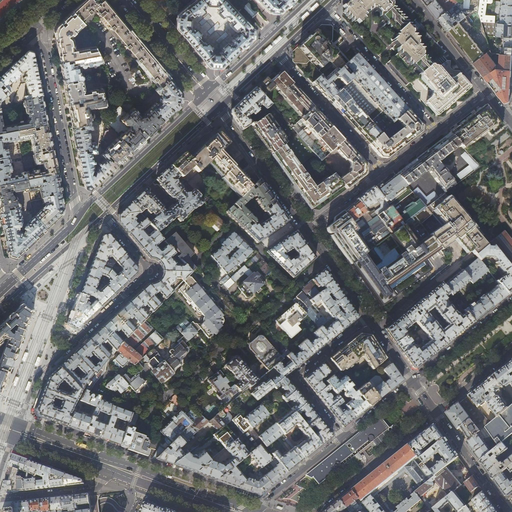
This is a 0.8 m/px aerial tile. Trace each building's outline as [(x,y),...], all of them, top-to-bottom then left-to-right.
[(93,0),(84,0),(72,11),(80,20),(87,13),(88,14),(91,11),(91,12),(92,11),(91,9),(94,6),(98,11),(97,12),(100,15),(99,16),(100,17),(102,15),(111,26),(110,27),(114,33),(115,32),(124,42),(123,43),(126,47),(125,48),(126,49),(128,48),(137,59),(135,60),(136,61),(137,60),(139,62),(140,61),(153,78),(152,79),(153,80),(152,81),(153,82),(155,80),(160,86),(163,83),(169,78),(163,71),(149,54),(135,37),(120,19),(105,1),(104,0),(93,0)] [(232,8),(225,0),(195,0),(194,1),(181,12),(177,15),(176,28),(182,34),(209,67),(221,67),(222,66),(231,58),(243,47),(252,38),(253,30),(248,24),(232,8)] [(256,0),(259,2),(268,12),(280,12),(291,3),(293,0),(256,0)] [(405,86),(410,82),(435,60),(446,51),(444,50),(443,51),(436,43),(438,42),(434,37),(432,35),(428,31),(423,25),(421,23),(416,18),(410,24),(407,24),(407,22),(407,21),(404,21),(405,19),(414,11),(404,0),(351,0),(349,2),(348,1),(342,6),(343,7),(345,9),(343,11),(354,22),(355,20),(357,22),(358,23),(363,18),(362,17),(365,15),(363,13),(365,12),(368,12),(368,9),(371,9),(376,9),(377,10),(385,19),(385,20),(387,22),(397,33),(397,35),(396,35),(396,37),(392,40),(393,41),(393,42),(395,44),(398,47),(397,48),(397,54),(386,64),(405,86)] [(456,4),(458,2),(454,0),(435,0),(428,6),(433,12),(438,19),(456,4)] [(470,0),(470,9),(470,10),(473,11),(479,11),(480,0),(470,0)] [(480,0),(479,11),(478,14),(481,22),(495,23),(495,16),(485,15),(487,3),(491,3),(493,2),(492,0),(480,0)] [(511,0),(501,0),(501,2),(500,14),(500,23),(511,24),(511,0)] [(248,2),(243,7),(251,17),(257,12),(248,2)] [(458,6),(456,4),(438,19),(442,24),(448,31),(454,26),(453,24),(457,20),(458,23),(466,16),(464,13),(458,6)] [(80,20),(72,11),(56,26),(54,32),(55,38),(58,55),(60,62),(98,54),(94,46),(74,50),(73,45),(74,44),(72,38),(71,36),(84,24),(80,20)] [(471,19),(468,15),(466,16),(458,23),(454,26),(448,31),(465,53),(473,64),(490,51),(489,46),(482,51),(466,30),(472,25),(469,21),(471,19)] [(495,23),(481,22),(485,36),(501,37),(511,37),(511,24),(500,23),(495,23)] [(338,71),(342,67),(345,65),(345,64),(339,58),(341,56),(331,45),(329,47),(327,46),(326,44),(331,40),(331,26),(321,26),(294,52),(293,62),(306,62),(309,59),(322,73),(323,73),(332,65),(336,69),(338,71)] [(511,37),(501,37),(500,44),(498,44),(497,47),(502,47),(511,47),(511,37)] [(511,55),(495,54),(491,53),(490,51),(473,64),(488,83),(504,103),(509,102),(510,78),(511,59),(511,55)] [(27,53),(12,66),(20,75),(22,74),(23,72),(24,72),(24,74),(24,75),(25,75),(26,78),(22,78),(23,80),(24,80),(25,83),(26,83),(32,81),(32,82),(38,81),(35,67),(33,55),(27,53)] [(98,54),(60,62),(61,71),(64,83),(82,79),(81,74),(80,75),(79,71),(77,71),(76,66),(80,65),(81,67),(102,63),(98,54)] [(345,65),(342,67),(344,68),(346,66),(352,73),(350,75),(353,78),(361,87),(363,85),(369,91),(366,93),(368,95),(382,82),(373,72),(367,65),(357,54),(345,65)] [(435,60),(410,82),(410,83),(412,86),(412,87),(416,91),(421,92),(420,99),(426,106),(430,106),(437,114),(439,112),(439,111),(440,111),(444,108),(445,108),(445,107),(447,105),(452,101),(453,101),(453,99),(454,98),(456,99),(456,97),(457,96),(458,96),(458,95),(460,93),(462,94),(462,92),(465,89),(465,88),(466,88),(469,86),(462,79),(462,75),(459,71),(452,70),(450,69),(449,67),(450,61),(446,61),(440,66),(436,61),(435,60)] [(20,75),(12,66),(0,77),(0,85),(2,88),(4,89),(8,94),(12,91),(8,87),(10,85),(11,86),(13,84),(12,83),(13,82),(16,84),(17,83),(15,82),(20,78),(19,77),(20,75)] [(346,71),(344,68),(342,67),(338,71),(336,69),(324,79),(321,75),(312,83),(321,92),(329,101),(339,91),(338,91),(337,91),(330,84),(336,79),(338,80),(344,86),(353,78),(350,75),(349,75),(347,76),(344,73),(346,71)] [(269,75),(255,88),(270,105),(281,117),(287,123),(291,128),(296,123),(299,120),(313,107),(314,106),(302,94),(298,90),(293,84),(282,72),(277,77),(273,73),(271,75),(271,74),(269,75)] [(177,87),(169,78),(163,83),(165,86),(162,88),(160,86),(155,90),(158,94),(159,92),(162,95),(160,100),(158,100),(158,102),(158,103),(156,105),(155,103),(150,108),(155,114),(157,112),(159,114),(157,116),(163,122),(172,113),(180,106),(180,105),(181,105),(181,104),(181,99),(181,94),(181,93),(181,92),(177,87)] [(361,87),(353,78),(344,86),(339,91),(329,101),(339,112),(349,123),(362,137),(369,145),(381,133),(370,122),(383,111),(378,106),(375,102),(369,96),(368,95),(366,93),(361,87)] [(82,79),(64,83),(66,93),(68,103),(75,102),(79,101),(103,97),(101,88),(84,91),(82,79)] [(40,89),(38,81),(32,82),(32,81),(26,83),(26,87),(24,87),(25,89),(27,88),(27,90),(25,90),(26,94),(28,93),(28,97),(24,97),(25,102),(31,101),(35,100),(42,99),(40,89)] [(382,82),(368,95),(369,96),(372,94),(377,100),(375,102),(378,106),(380,103),(386,110),(383,112),(386,115),(388,112),(394,119),(392,121),(393,122),(397,119),(407,110),(395,96),(382,82)] [(0,89),(2,88),(0,85),(0,115),(0,116),(0,115),(0,103),(9,95),(8,94),(4,89),(1,92),(0,90),(0,89)] [(270,105),(255,88),(246,97),(235,107),(231,110),(231,114),(237,122),(243,130),(248,126),(250,124),(252,123),(248,118),(250,116),(249,115),(251,113),(253,115),(257,112),(258,113),(252,119),(251,120),(253,122),(253,121),(262,113),(257,108),(261,105),(265,110),(270,105)] [(103,97),(79,101),(80,104),(76,105),(75,102),(68,103),(70,114),(72,126),(90,123),(88,109),(105,106),(103,97)] [(26,123),(22,124),(21,122),(19,123),(19,124),(15,125),(16,133),(33,130),(38,129),(47,127),(44,111),(42,99),(35,100),(35,103),(34,103),(34,104),(34,105),(32,105),(31,101),(25,102),(23,102),(25,114),(27,115),(28,120),(26,123)] [(449,133),(459,145),(463,148),(485,131),(489,136),(502,126),(493,115),(485,104),(479,109),(476,112),(460,124),(454,129),(449,133)] [(154,116),(155,114),(150,108),(143,114),(144,115),(142,116),(141,117),(140,116),(138,113),(133,107),(126,113),(137,125),(141,129),(148,136),(153,130),(163,122),(157,116),(156,117),(154,116)] [(313,107),(299,120),(305,127),(320,114),(316,109),(313,107)] [(411,114),(407,110),(397,119),(404,127),(386,141),(381,133),(369,145),(375,151),(379,156),(389,157),(395,152),(402,146),(413,138),(419,134),(420,124),(411,114)] [(135,126),(137,125),(126,113),(120,119),(125,124),(129,125),(129,128),(120,137),(124,142),(127,140),(130,142),(127,145),(132,150),(142,141),(148,136),(141,129),(139,131),(137,129),(138,129),(135,126)] [(320,114),(305,127),(301,130),(296,123),(291,128),(296,133),(309,147),(331,127),(329,125),(320,114)] [(0,116),(0,115),(0,136),(16,133),(15,125),(2,128),(0,116)] [(253,125),(252,123),(250,124),(251,124),(261,138),(272,154),(283,145),(287,142),(267,115),(253,125)] [(90,123),(72,126),(75,138),(77,151),(83,150),(82,148),(87,147),(87,149),(90,148),(95,147),(94,142),(90,143),(87,130),(92,129),(90,123)] [(50,140),(47,127),(38,129),(39,132),(34,133),(33,130),(16,133),(18,141),(18,142),(30,140),(33,155),(38,154),(37,151),(42,150),(43,153),(46,153),(52,151),(50,140)] [(178,159),(170,166),(180,176),(193,189),(197,193),(208,183),(198,173),(210,162),(223,176),(222,177),(241,197),(251,187),(254,185),(259,179),(251,167),(250,166),(241,173),(226,157),(229,154),(235,160),(241,154),(239,151),(226,133),(222,127),(217,131),(219,133),(213,138),(198,152),(190,159),(184,153),(178,159)] [(337,133),(331,127),(309,147),(315,154),(321,161),(338,146),(344,140),(343,140),(337,133)] [(127,145),(124,142),(120,137),(118,138),(111,131),(106,132),(103,137),(111,145),(105,151),(109,155),(113,159),(117,164),(123,159),(125,157),(132,150),(127,145)] [(0,144),(4,143),(5,144),(18,141),(16,133),(0,136),(0,161),(0,162),(9,160),(7,148),(6,147),(2,148),(2,149),(1,149),(0,144)] [(296,133),(287,142),(283,145),(272,154),(276,160),(297,188),(311,208),(343,185),(339,180),(334,175),(329,178),(325,180),(325,181),(315,188),(307,178),(308,178),(304,174),(299,166),(315,154),(309,147),(296,133)] [(436,163),(459,145),(449,133),(449,134),(442,139),(422,154),(403,169),(396,174),(406,186),(426,171),(445,193),(455,185),(444,173),(445,172),(443,169),(442,170),(436,163)] [(344,140),(338,146),(340,148),(337,150),(346,160),(347,160),(350,163),(350,172),(348,172),(339,180),(343,185),(347,189),(348,188),(366,174),(367,165),(361,159),(344,140)] [(95,147),(90,148),(91,151),(85,152),(84,150),(83,150),(77,151),(79,158),(82,175),(84,188),(87,188),(92,175),(90,174),(91,170),(92,170),(91,163),(94,163),(94,161),(93,161),(91,154),(97,153),(95,147)] [(459,155),(465,162),(460,166),(453,171),(460,180),(478,167),(466,150),(459,155)] [(24,173),(26,182),(57,176),(54,164),(52,151),(46,153),(47,155),(43,156),(43,153),(38,154),(33,155),(36,165),(37,165),(38,170),(32,171),(33,174),(28,175),(27,172),(24,173)] [(107,157),(109,155),(105,151),(101,154),(105,158),(99,163),(99,162),(97,164),(99,166),(95,170),(95,171),(94,176),(92,175),(87,188),(90,189),(105,176),(117,164),(113,159),(111,161),(107,157)] [(9,160),(0,162),(1,165),(0,165),(0,187),(26,182),(24,173),(19,174),(19,176),(12,177),(13,177),(11,178),(10,172),(11,172),(10,168),(11,167),(9,160)] [(180,176),(170,166),(156,180),(160,185),(159,185),(159,186),(160,186),(160,187),(165,192),(171,199),(172,199),(173,199),(175,201),(175,202),(176,202),(176,203),(175,204),(174,204),(168,210),(167,210),(167,211),(166,212),(165,213),(165,212),(165,211),(164,211),(162,209),(163,208),(162,207),(156,200),(151,195),(151,194),(150,194),(149,194),(145,190),(131,203),(140,213),(143,210),(144,209),(146,210),(146,211),(149,214),(151,213),(153,215),(154,215),(154,218),(149,223),(150,224),(155,230),(157,233),(177,216),(178,217),(177,218),(177,219),(178,219),(179,221),(179,222),(180,222),(180,221),(185,217),(198,205),(199,207),(204,203),(200,199),(200,197),(197,193),(193,189),(190,192),(190,193),(186,194),(182,190),(182,187),(177,182),(176,182),(175,180),(177,179),(180,176)] [(380,187),(376,190),(389,207),(389,206),(395,202),(399,198),(401,197),(403,196),(410,190),(406,186),(396,174),(387,181),(380,187)] [(60,196),(59,186),(57,176),(26,182),(28,191),(40,189),(42,199),(47,198),(52,197),(52,195),(53,195),(53,193),(55,193),(56,197),(60,196)] [(267,190),(259,179),(254,185),(256,188),(253,190),(251,187),(241,197),(233,205),(237,208),(235,210),(231,206),(226,212),(230,217),(245,231),(250,227),(247,224),(250,222),(253,224),(254,222),(255,222),(255,221),(255,220),(254,219),(248,213),(246,212),(246,211),(242,207),(253,196),(254,196),(256,198),(255,199),(255,200),(263,211),(264,212),(265,212),(266,211),(267,210),(265,207),(269,204),(270,207),(276,202),(267,190)] [(26,182),(0,187),(0,212),(0,214),(19,210),(16,198),(12,199),(10,193),(13,193),(15,194),(28,191),(26,182)] [(369,216),(374,212),(377,216),(389,207),(376,190),(373,186),(365,193),(357,199),(357,200),(369,216)] [(412,191),(419,197),(422,194),(415,188),(412,191)] [(444,194),(442,195),(440,197),(425,208),(415,216),(421,224),(437,213),(445,224),(429,235),(440,249),(456,238),(464,248),(468,253),(471,251),(475,255),(486,245),(480,238),(481,237),(444,194)] [(62,204),(60,196),(56,197),(52,197),(47,198),(48,204),(33,218),(46,231),(62,217),(64,211),(62,204)] [(343,211),(345,214),(371,249),(372,248),(391,234),(377,216),(374,212),(369,216),(357,200),(350,205),(343,211)] [(398,218),(389,206),(389,207),(377,216),(391,234),(403,225),(415,216),(425,208),(419,201),(398,218)] [(282,210),(276,202),(270,207),(267,210),(266,211),(266,212),(269,217),(264,221),(272,232),(280,226),(289,220),(282,210)] [(145,219),(140,213),(131,203),(124,210),(118,215),(118,222),(119,224),(122,227),(128,234),(145,219)] [(19,210),(0,214),(5,235),(9,258),(15,261),(19,257),(37,240),(46,231),(33,218),(26,224),(27,225),(24,228),(24,231),(26,230),(26,232),(26,233),(20,231),(19,228),(20,227),(20,226),(21,225),(20,224),(20,222),(21,222),(19,210)] [(213,223),(219,230),(225,224),(214,213),(211,215),(216,220),(213,223)] [(351,264),(371,249),(345,214),(337,220),(328,227),(328,228),(327,229),(327,231),(328,232),(331,237),(351,264)] [(149,223),(145,219),(128,234),(137,243),(142,249),(147,245),(146,243),(147,241),(149,243),(159,235),(157,233),(155,230),(148,236),(143,231),(150,224),(149,223)] [(257,226),(254,222),(253,224),(250,227),(245,231),(257,243),(264,237),(272,232),(264,221),(257,226)] [(418,245),(403,225),(391,234),(405,254),(404,255),(420,278),(427,274),(419,264),(440,249),(429,235),(427,232),(420,237),(423,241),(418,245)] [(494,231),(497,235),(503,230),(500,226),(494,231)] [(286,237),(277,243),(284,252),(285,253),(287,252),(293,248),(295,251),(306,244),(301,237),(296,230),(286,237)] [(489,243),(490,244),(511,270),(511,240),(504,231),(489,243)] [(222,246),(228,253),(235,246),(238,249),(231,256),(231,257),(238,264),(238,265),(252,251),(235,235),(232,232),(225,239),(222,236),(218,241),(222,246)] [(167,245),(170,248),(173,246),(180,254),(180,255),(179,255),(177,256),(184,264),(191,273),(195,268),(192,264),(189,260),(189,258),(189,257),(193,254),(175,233),(164,241),(167,245)] [(116,243),(108,234),(102,235),(97,247),(93,259),(104,264),(112,267),(116,262),(126,254),(116,243)] [(163,240),(159,235),(149,243),(151,245),(149,247),(147,245),(142,249),(149,258),(150,259),(151,259),(152,259),(153,259),(155,260),(156,260),(157,261),(158,262),(162,258),(163,258),(161,255),(162,254),(164,256),(172,250),(170,248),(167,245),(160,251),(156,246),(163,240)] [(284,252),(277,243),(273,247),(267,251),(267,252),(280,265),(287,258),(284,255),(282,255),(282,253),(284,252)] [(310,251),(306,244),(295,251),(298,255),(290,261),(288,258),(287,258),(280,265),(292,278),(315,258),(310,251)] [(498,279),(497,279),(497,280),(496,281),(498,284),(507,295),(509,293),(511,292),(511,290),(511,289),(511,270),(490,244),(488,245),(489,247),(488,247),(487,247),(486,245),(475,255),(477,258),(479,261),(483,257),(492,257),(495,262),(494,263),(499,268),(499,269),(499,270),(500,271),(501,272),(502,272),(504,275),(500,278),(499,278),(498,279)] [(228,253),(222,246),(211,256),(213,259),(226,274),(238,264),(231,257),(228,260),(227,259),(227,258),(227,257),(226,257),(225,257),(225,256),(228,253)] [(386,268),(372,248),(371,249),(351,264),(365,283),(379,304),(381,306),(395,296),(390,289),(395,286),(400,293),(420,278),(404,255),(386,268)] [(175,255),(172,250),(164,256),(166,259),(164,260),(162,258),(158,262),(160,264),(161,265),(161,266),(162,268),(162,271),(171,272),(171,269),(174,269),(174,272),(191,273),(184,264),(182,266),(176,266),(176,264),(171,258),(175,255)] [(258,253),(249,261),(253,265),(262,257),(258,253)] [(134,263),(126,254),(116,262),(121,268),(121,269),(121,270),(121,271),(118,274),(127,283),(137,273),(137,267),(134,263)] [(488,271),(479,261),(477,258),(462,271),(470,281),(472,284),(488,271)] [(104,264),(93,259),(89,269),(86,277),(98,281),(100,274),(106,276),(111,269),(103,266),(104,264)] [(255,266),(261,272),(267,266),(265,263),(262,260),(255,266)] [(254,266),(253,265),(249,261),(246,264),(251,269),(254,266)] [(246,297),(247,298),(252,294),(255,291),(257,293),(258,293),(261,290),(261,289),(260,287),(264,284),(263,283),(265,282),(258,274),(256,275),(253,272),(252,273),(248,269),(247,269),(244,266),(241,268),(236,272),(240,276),(244,272),(248,276),(242,282),(237,286),(237,287),(246,297)] [(314,278),(312,279),(319,290),(321,288),(320,286),(321,285),(322,285),(324,286),(332,280),(327,273),(324,269),(322,266),(316,271),(312,275),(314,278)] [(111,269),(106,276),(110,281),(108,283),(106,281),(104,282),(103,281),(102,283),(105,286),(113,295),(119,290),(127,283),(118,274),(116,275),(111,269)] [(451,296),(470,281),(462,271),(461,270),(443,286),(449,293),(451,296)] [(171,275),(171,272),(162,271),(162,273),(161,277),(160,277),(160,279),(157,281),(161,285),(163,284),(164,285),(163,287),(169,295),(173,291),(169,287),(174,282),(175,279),(181,279),(183,281),(188,276),(191,273),(174,272),(173,275),(171,275)] [(220,281),(223,285),(230,278),(227,275),(225,277),(225,276),(220,281)] [(189,278),(188,276),(183,281),(182,281),(184,283),(178,290),(199,314),(202,315),(204,317),(203,318),(203,319),(203,320),(203,322),(201,325),(194,324),(192,322),(189,325),(196,332),(197,331),(201,329),(208,338),(210,336),(209,334),(212,331),(215,334),(221,329),(220,328),(222,326),(221,325),(222,324),(223,323),(219,323),(220,319),(223,319),(223,318),(222,317),(223,316),(221,313),(222,312),(217,307),(214,309),(210,305),(213,302),(211,299),(208,296),(205,299),(201,294),(204,291),(198,285),(195,288),(192,284),(194,283),(190,278),(189,278)] [(98,281),(86,277),(83,286),(80,294),(90,298),(90,296),(93,297),(97,290),(95,289),(98,281)] [(230,278),(223,285),(221,286),(224,289),(226,288),(227,289),(234,282),(230,278)] [(320,292),(319,290),(312,279),(311,280),(305,286),(302,288),(303,290),(303,291),(306,295),(305,296),(309,301),(309,300),(320,292)] [(337,287),(332,280),(324,286),(321,288),(319,290),(320,292),(309,300),(312,304),(312,305),(319,300),(322,304),(329,299),(331,296),(339,290),(337,287)] [(159,287),(161,285),(157,281),(154,283),(151,284),(150,284),(148,284),(141,290),(145,295),(147,293),(148,295),(146,297),(156,308),(161,304),(153,296),(158,291),(165,299),(169,295),(163,287),(161,289),(159,287)] [(430,292),(429,292),(434,298),(436,296),(437,297),(437,298),(436,299),(462,331),(465,328),(473,322),(465,312),(460,317),(457,313),(456,313),(445,300),(446,299),(445,297),(449,293),(443,286),(441,283),(440,283),(430,292)] [(496,304),(507,295),(498,284),(494,287),(495,287),(487,294),(486,293),(483,296),(492,307),(496,304)] [(99,292),(97,290),(93,297),(94,299),(93,300),(94,301),(100,308),(104,304),(113,295),(105,286),(99,292)] [(143,297),(145,295),(141,290),(132,298),(128,302),(132,307),(134,306),(135,307),(133,309),(144,321),(144,320),(148,317),(140,308),(144,304),(152,312),(156,308),(146,297),(144,299),(143,297)] [(346,300),(339,290),(331,296),(329,299),(322,304),(326,309),(325,310),(325,311),(326,312),(327,311),(330,316),(329,317),(328,317),(325,319),(327,321),(329,319),(331,318),(333,316),(338,311),(336,308),(336,307),(336,306),(337,306),(339,306),(341,309),(348,303),(346,300)] [(312,304),(309,300),(309,301),(305,296),(301,292),(296,297),(295,297),(292,300),(296,304),(285,313),(275,321),(290,338),(300,330),(295,324),(297,322),(306,314),(319,328),(327,321),(325,319),(323,317),(320,320),(309,307),(312,304)] [(429,292),(420,299),(412,306),(417,312),(419,315),(426,323),(444,346),(454,338),(462,331),(436,299),(434,298),(429,292)] [(90,298),(80,294),(73,310),(73,311),(70,320),(68,324),(77,329),(88,319),(100,308),(94,301),(88,306),(86,304),(88,299),(89,299),(90,298)] [(483,296),(482,296),(478,299),(479,300),(473,305),(471,303),(469,305),(471,307),(468,309),(467,308),(463,311),(465,312),(473,322),(480,317),(492,307),(483,296)] [(130,309),(132,307),(128,302),(119,310),(114,315),(119,319),(121,318),(122,319),(120,321),(131,333),(136,328),(135,325),(133,326),(132,326),(127,320),(131,316),(139,325),(144,321),(133,309),(131,311),(130,309)] [(355,312),(348,303),(341,309),(338,311),(333,316),(336,320),(334,322),(336,322),(342,330),(349,324),(358,317),(355,312)] [(0,394),(1,394),(19,346),(33,312),(22,305),(17,310),(0,325),(0,394)] [(415,313),(417,312),(412,306),(401,315),(409,326),(415,321),(416,322),(421,327),(426,323),(419,315),(417,317),(415,313)] [(116,322),(119,319),(114,315),(106,323),(101,327),(105,332),(107,330),(109,332),(107,333),(119,347),(122,342),(114,333),(118,328),(127,338),(131,333),(120,321),(118,323),(116,322)] [(403,331),(409,326),(401,315),(393,323),(385,329),(390,336),(395,343),(406,335),(403,331)] [(330,321),(329,319),(327,321),(319,328),(317,329),(327,342),(335,336),(342,330),(336,322),(334,322),(330,325),(328,328),(325,330),(322,327),(324,326),(330,321)] [(152,328),(144,320),(144,321),(139,325),(136,328),(131,333),(127,338),(125,340),(133,347),(152,328)] [(184,320),(175,328),(177,330),(186,322),(184,320)] [(426,323),(421,327),(428,337),(427,337),(430,340),(425,345),(433,355),(440,349),(444,346),(426,323)] [(189,325),(180,334),(183,336),(187,341),(190,339),(192,337),(195,334),(194,333),(196,332),(189,325)] [(93,334),(88,339),(92,344),(94,342),(95,344),(94,346),(107,360),(111,356),(114,353),(115,352),(116,350),(119,347),(107,333),(104,336),(103,334),(105,332),(101,327),(93,334)] [(319,348),(327,342),(317,329),(312,333),(316,338),(314,340),(313,340),(310,342),(310,343),(309,344),(305,339),(301,343),(311,355),(319,348)] [(152,349),(163,339),(155,331),(136,349),(144,356),(152,349)] [(353,339),(329,358),(339,370),(339,371),(343,368),(345,370),(357,360),(356,359),(360,355),(363,357),(366,361),(372,370),(386,358),(385,358),(378,346),(371,336),(360,334),(353,339)] [(282,359),(286,356),(289,353),(285,349),(281,352),(283,354),(280,357),(263,336),(261,335),(260,335),(259,335),(258,336),(253,340),(249,343),(249,344),(248,344),(248,345),(248,346),(249,347),(249,348),(251,350),(255,355),(262,364),(258,367),(257,368),(257,369),(257,370),(258,371),(253,375),(237,357),(234,357),(229,362),(224,366),(225,366),(221,369),(226,375),(229,373),(231,373),(233,375),(233,376),(233,377),(236,380),(237,380),(239,381),(234,385),(239,391),(247,384),(249,387),(271,368),(282,359)] [(406,335),(395,343),(398,347),(402,353),(414,345),(412,342),(413,341),(413,340),(410,337),(409,336),(408,337),(406,335)] [(179,344),(175,347),(184,356),(187,353),(187,352),(188,350),(188,348),(187,347),(184,344),(187,341),(183,336),(177,342),(179,344)] [(107,360),(94,346),(92,344),(88,339),(81,345),(73,353),(93,374),(94,373),(95,374),(94,376),(98,379),(104,372),(106,364),(106,362),(106,361),(107,360)] [(142,358),(122,342),(119,347),(116,350),(120,353),(112,361),(119,368),(114,372),(117,375),(120,378),(126,373),(121,368),(128,361),(134,366),(142,358)] [(303,361),(311,355),(301,343),(297,346),(301,351),(299,353),(297,352),(294,355),(295,356),(294,357),(290,352),(289,353),(286,356),(289,360),(295,367),(303,361)] [(418,350),(414,345),(402,353),(407,361),(412,367),(416,368),(424,362),(433,355),(425,345),(423,346),(422,345),(420,347),(421,348),(418,350)] [(166,363),(165,364),(172,372),(180,365),(176,361),(178,359),(179,360),(184,356),(175,347),(172,350),(170,350),(169,350),(169,351),(169,352),(169,353),(172,356),(170,358),(171,359),(166,363)] [(157,354),(152,349),(144,356),(143,357),(145,360),(145,361),(146,363),(147,363),(148,362),(148,363),(148,364),(148,365),(153,371),(153,372),(156,376),(160,382),(165,378),(167,380),(172,375),(174,374),(172,372),(165,364),(164,362),(160,365),(153,357),(157,354)] [(98,379),(94,376),(92,378),(91,377),(93,374),(73,353),(65,360),(58,367),(82,391),(86,384),(87,385),(85,390),(88,391),(89,392),(98,379)] [(321,364),(315,369),(322,377),(325,380),(325,381),(328,379),(326,377),(325,378),(324,377),(328,374),(332,376),(332,375),(339,370),(329,358),(321,364)] [(284,362),(282,359),(271,368),(273,370),(274,369),(275,371),(274,372),(276,373),(277,373),(278,374),(276,376),(275,376),(269,381),(273,385),(284,376),(288,373),(295,367),(289,360),(285,364),(286,365),(283,367),(281,365),(284,362)] [(366,383),(379,398),(379,399),(385,394),(398,384),(403,380),(396,370),(389,361),(381,367),(389,379),(384,383),(378,376),(375,376),(366,383)] [(48,376),(46,381),(45,385),(44,387),(43,389),(60,395),(76,401),(82,391),(58,367),(53,372),(48,376)] [(510,376),(511,375),(505,367),(498,372),(493,376),(502,388),(503,387),(504,386),(505,387),(506,387),(509,384),(510,383),(511,384),(511,386),(511,376),(511,377),(510,376)] [(322,377),(315,369),(304,378),(310,386),(316,394),(324,388),(319,381),(320,379),(322,377)] [(233,396),(239,391),(234,385),(232,386),(230,384),(228,386),(226,384),(229,382),(225,377),(222,379),(221,377),(223,375),(219,371),(215,374),(212,376),(207,380),(211,385),(212,384),(219,392),(216,395),(220,400),(222,399),(226,406),(235,399),(233,396)] [(129,386),(120,378),(117,375),(104,386),(104,387),(109,389),(115,391),(117,389),(120,393),(129,386)] [(337,382),(332,375),(332,376),(328,379),(325,381),(328,385),(331,388),(335,394),(341,389),(343,392),(343,393),(343,394),(343,395),(345,397),(346,398),(347,398),(348,397),(350,400),(344,405),(345,406),(346,407),(347,408),(348,409),(350,408),(351,409),(350,411),(355,417),(360,413),(368,406),(356,391),(349,382),(346,384),(345,383),(347,381),(344,376),(337,382)] [(290,383),(284,376),(273,385),(273,387),(275,389),(280,385),(280,386),(281,387),(281,388),(282,388),(282,389),(283,390),(284,391),(285,391),(286,392),(281,396),(284,400),(295,390),(290,383)] [(487,381),(481,386),(487,393),(487,394),(489,393),(490,394),(488,395),(489,396),(502,413),(508,408),(503,402),(503,401),(502,400),(501,399),(498,396),(496,396),(495,395),(496,394),(497,394),(500,391),(500,390),(499,390),(501,388),(502,388),(493,376),(487,381)] [(273,387),(273,385),(269,381),(268,380),(264,383),(262,382),(254,388),(255,390),(250,394),(255,400),(256,400),(273,387)] [(366,383),(356,391),(368,406),(374,402),(379,398),(366,383)] [(328,385),(326,386),(324,388),(316,394),(322,401),(328,408),(340,399),(337,395),(331,400),(330,398),(330,397),(330,396),(329,394),(328,394),(327,392),(326,392),(331,388),(328,385)] [(485,395),(487,393),(481,386),(475,391),(468,396),(477,407),(478,407),(480,405),(481,406),(482,406),(485,404),(485,403),(486,402),(488,404),(487,404),(487,406),(489,409),(490,410),(491,411),(497,418),(502,413),(489,396),(487,397),(485,395)] [(43,389),(35,410),(38,416),(44,418),(50,420),(51,420),(56,407),(52,406),(52,405),(52,404),(51,404),(54,398),(59,399),(60,395),(43,389)] [(241,394),(235,399),(226,406),(208,422),(200,414),(198,417),(186,429),(182,432),(178,436),(163,451),(156,458),(164,461),(172,464),(187,453),(185,449),(181,452),(179,449),(199,429),(199,430),(208,422),(218,431),(218,430),(223,427),(233,418),(227,411),(235,405),(238,409),(243,404),(240,402),(242,400),(244,403),(250,398),(253,402),(255,400),(250,394),(247,389),(241,394)] [(87,394),(88,391),(85,390),(80,401),(96,407),(99,399),(100,396),(97,395),(96,397),(95,397),(94,398),(93,398),(92,397),(93,397),(93,396),(93,395),(92,395),(92,394),(91,394),(90,394),(90,395),(89,396),(87,396),(88,394),(87,394)] [(300,396),(295,390),(284,400),(286,402),(288,400),(289,401),(290,401),(294,400),(296,404),(292,407),(291,406),(290,407),(292,410),(294,412),(306,403),(300,396)] [(76,401),(60,395),(59,399),(61,400),(58,408),(56,407),(51,420),(59,423),(67,426),(72,415),(70,414),(76,401)] [(490,423),(477,407),(468,396),(459,404),(458,403),(455,406),(446,413),(451,422),(457,430),(460,427),(464,433),(469,440),(490,423)] [(112,404),(99,399),(96,407),(92,416),(84,432),(91,435),(100,438),(106,420),(108,415),(112,406),(112,404)] [(344,405),(340,399),(328,408),(336,418),(343,427),(349,422),(355,417),(350,411),(348,409),(347,408),(343,411),(342,410),(341,411),(337,406),(341,403),(344,407),(345,406),(344,405)] [(311,409),(306,403),(294,412),(297,416),(301,412),(301,413),(302,414),(303,415),(303,416),(304,417),(305,417),(306,417),(307,417),(308,419),(304,422),(303,421),(304,420),(300,415),(298,417),(306,426),(317,417),(311,409)] [(511,404),(508,408),(502,413),(497,418),(490,423),(469,440),(466,443),(473,452),(480,461),(491,452),(485,442),(486,442),(494,440),(498,446),(502,443),(511,434),(511,404)] [(243,418),(250,427),(251,428),(268,415),(259,405),(243,418)] [(110,416),(108,421),(106,420),(100,438),(108,441),(110,442),(119,445),(132,413),(112,406),(108,415),(110,416)] [(178,414),(171,421),(178,429),(179,430),(183,426),(186,429),(198,417),(190,410),(185,415),(181,411),(180,410),(177,413),(178,414)] [(297,416),(294,412),(292,410),(275,424),(283,433),(284,434),(292,427),(295,424),(297,424),(299,427),(298,428),(304,435),(305,434),(307,437),(307,439),(304,442),(302,440),(297,444),(298,445),(294,448),(303,459),(308,455),(320,445),(313,435),(310,432),(306,426),(298,417),(297,416)] [(74,412),(72,415),(67,426),(75,429),(84,432),(92,416),(81,412),(80,414),(74,412)] [(139,415),(132,413),(119,445),(123,446),(127,448),(134,429),(139,415)] [(214,434),(216,437),(213,440),(217,445),(211,450),(216,455),(224,448),(236,438),(241,434),(250,427),(243,418),(239,414),(214,434)] [(322,423),(317,417),(306,426),(310,432),(311,431),(309,428),(313,425),(318,431),(313,435),(320,445),(327,440),(332,435),(322,423)] [(327,458),(306,475),(310,477),(312,478),(314,477),(320,484),(340,468),(341,466),(341,465),(340,463),(352,454),(368,441),(370,442),(371,442),(373,442),(373,441),(378,448),(384,442),(387,437),(390,432),(378,417),(366,427),(367,429),(366,430),(365,430),(364,431),(363,431),(363,432),(362,430),(351,439),(350,443),(346,446),(342,446),(333,454),(334,455),(328,459),(327,458)] [(174,432),(178,429),(171,421),(165,427),(164,427),(163,427),(160,430),(160,431),(160,432),(165,437),(165,438),(165,439),(165,440),(165,441),(166,442),(163,445),(160,443),(160,444),(157,449),(163,451),(178,436),(174,432)] [(266,447),(283,433),(275,424),(275,423),(258,436),(263,442),(266,447)] [(426,430),(420,435),(428,445),(435,440),(437,443),(444,438),(438,429),(434,423),(426,430)] [(258,436),(251,428),(250,427),(241,434),(253,450),(260,445),(263,442),(258,436)] [(135,430),(134,429),(127,448),(137,451),(147,455),(149,450),(146,449),(148,441),(146,440),(147,439),(144,438),(145,435),(141,434),(142,430),(136,428),(135,430)] [(413,440),(408,445),(417,456),(419,458),(424,454),(421,451),(423,449),(423,450),(425,449),(424,448),(428,445),(420,435),(413,440)] [(222,464),(221,464),(220,464),(210,460),(195,472),(205,476),(216,480),(234,465),(248,454),(236,438),(224,448),(232,458),(223,465),(222,465),(222,464)] [(270,451),(274,457),(287,472),(297,464),(303,459),(294,448),(286,438),(284,439),(288,444),(289,443),(293,448),(282,456),(281,456),(274,448),(270,451)] [(437,443),(436,445),(434,446),(431,448),(424,454),(419,458),(422,462),(434,476),(436,474),(458,457),(451,447),(444,438),(437,443)] [(511,455),(502,463),(500,462),(497,459),(497,457),(498,455),(499,456),(507,449),(502,443),(498,446),(491,452),(480,461),(486,471),(493,480),(503,472),(507,468),(511,464),(511,455)] [(272,459),(260,445),(253,450),(249,453),(261,468),(270,461),(272,459)] [(372,492),(403,467),(420,488),(434,476),(422,462),(418,465),(413,459),(417,456),(408,445),(382,465),(352,490),(360,499),(361,501),(370,494),(372,496),(375,499),(378,503),(381,507),(385,511),(387,511),(374,496),(372,492)] [(163,451),(157,449),(153,457),(154,458),(156,458),(163,451)] [(188,453),(187,453),(172,464),(183,468),(195,472),(210,460),(203,452),(196,458),(195,458),(195,457),(195,456),(194,456),(193,456),(193,455),(193,456),(192,456),(191,456),(188,453)] [(23,458),(18,456),(12,454),(8,466),(14,468),(19,470),(20,470),(24,472),(29,460),(23,458)] [(274,457),(272,459),(270,461),(273,464),(275,463),(276,465),(275,466),(274,465),(273,466),(275,467),(264,476),(272,485),(285,475),(284,474),(285,473),(287,472),(274,457)] [(31,461),(29,460),(24,472),(23,476),(24,491),(28,490),(37,489),(36,481),(36,480),(35,477),(40,464),(36,462),(31,461)] [(47,467),(40,464),(35,477),(36,480),(37,480),(37,477),(37,476),(39,476),(39,477),(44,478),(44,479),(45,479),(45,480),(36,481),(37,489),(44,488),(51,487),(51,478),(54,469),(47,467)] [(246,480),(234,465),(216,480),(227,484),(236,488),(246,480)] [(10,481),(14,468),(8,466),(5,474),(5,476),(4,481),(10,481)] [(17,476),(19,470),(14,468),(10,481),(11,481),(13,492),(24,491),(23,476),(24,472),(20,470),(18,475),(20,476),(20,477),(17,476)] [(65,486),(65,480),(67,474),(61,471),(54,469),(51,478),(51,487),(60,486),(65,486)] [(420,488),(415,493),(421,500),(426,507),(430,511),(432,509),(421,497),(434,486),(434,484),(437,482),(442,489),(443,489),(444,489),(449,495),(460,486),(446,469),(438,476),(436,474),(434,476),(420,488)] [(503,472),(493,480),(498,488),(504,496),(508,497),(511,493),(511,479),(509,481),(503,472)] [(75,477),(67,474),(65,480),(65,486),(84,484),(84,480),(75,477)] [(249,477),(246,480),(236,488),(248,492),(259,496),(268,489),(272,485),(264,476),(258,481),(255,481),(254,481),(255,479),(249,477)] [(460,486),(449,495),(432,509),(434,511),(442,511),(440,510),(443,507),(444,505),(448,502),(456,511),(458,511),(466,506),(459,497),(466,490),(464,487),(466,486),(472,495),(480,488),(477,483),(472,476),(460,486)] [(10,481),(4,481),(2,488),(1,493),(12,492),(13,492),(11,481),(10,481)] [(356,502),(360,499),(352,490),(349,493),(349,492),(345,495),(343,497),(340,499),(340,500),(349,511),(352,511),(360,506),(356,502)] [(472,502),(479,511),(497,511),(494,507),(483,492),(467,505),(468,506),(472,502)] [(406,511),(421,500),(415,493),(411,496),(412,498),(409,501),(407,499),(397,507),(398,509),(395,511),(394,511),(393,510),(391,511),(428,511),(430,511),(426,507),(419,511),(406,511)] [(81,495),(74,496),(75,511),(90,511),(90,510),(76,511),(76,509),(78,509),(77,505),(89,504),(88,494),(81,495)] [(370,494),(361,501),(363,503),(372,496),(370,494)] [(390,511),(376,494),(374,496),(387,511),(390,511)] [(75,511),(74,496),(67,496),(61,497),(62,511),(75,511)] [(373,501),(375,499),(372,496),(363,503),(370,511),(362,511),(361,511),(360,511),(358,511),(357,511),(360,510),(361,510),(363,508),(363,507),(361,505),(360,506),(352,511),(385,511),(384,511),(381,511),(379,508),(381,507),(378,503),(376,505),(373,501)] [(54,498),(49,498),(50,511),(62,511),(61,497),(54,498)] [(39,500),(29,501),(30,511),(50,511),(49,498),(39,500)] [(349,511),(340,500),(340,499),(324,511),(349,511)] [(30,511),(29,501),(24,501),(13,503),(14,505),(14,508),(14,511),(30,511)] [(160,511),(162,508),(155,505),(147,502),(144,504),(140,511),(160,511)]
